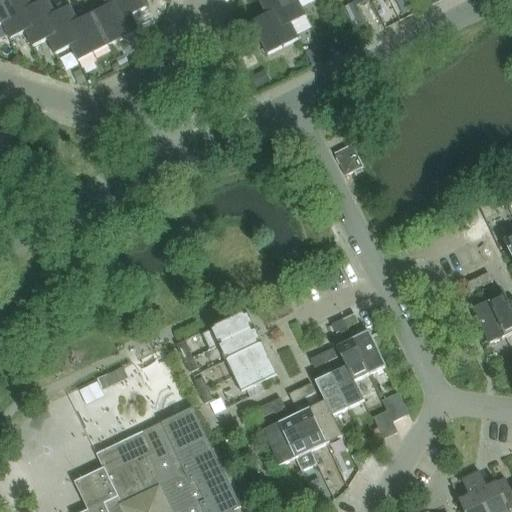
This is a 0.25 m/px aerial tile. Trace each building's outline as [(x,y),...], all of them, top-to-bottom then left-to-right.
[(0,0),(0,27),(4,25),(20,17),(12,0),(0,0)] [(30,0),(12,0),(20,17),(4,25),(11,40),(26,32),(43,24),(35,8),(30,0)] [(103,0),(108,8),(116,25),(133,16),(148,9),(144,0),(103,0)] [(306,18),(299,3),(298,2),(283,10),(278,0),(262,0),(259,2),(267,17),(268,16),(276,32),(291,24),(292,25),(306,18)] [(278,0),(283,10),(298,2),(299,3),(304,0),(278,0)] [(407,0),(405,0),(397,4),(403,15),(413,10),(407,0)] [(65,32),(57,16),(49,1),(35,8),(43,24),(26,32),(34,47),(49,40),(65,32)] [(72,8),(57,16),(65,32),(49,40),(57,55),(71,48),(88,39),(80,23),(72,8)] [(116,25),(108,8),(94,15),(110,47),(141,32),(133,16),(116,25)] [(94,15),(80,23),(88,39),(71,48),(79,63),(110,47),(94,15)] [(268,16),(267,17),(251,25),(268,56),(300,40),(292,25),(291,24),(276,32),(268,16)] [(361,18),(350,23),(354,30),(364,25),(361,18)] [(125,56),(116,60),(120,68),(129,63),(125,56)] [(249,78),(255,89),(269,81),(263,70),(249,78)] [(80,71),(73,75),(79,87),(87,83),(80,71)] [(353,147),(334,156),(345,177),(363,168),(353,147)] [(511,191),(503,196),(507,204),(511,202),(511,191)] [(503,196),(492,201),(496,210),(507,204),(503,196)] [(494,282),(490,273),(478,279),(482,288),(494,282)] [(482,288),(478,279),(467,285),(471,293),(482,288)] [(511,311),(504,296),(488,304),(505,339),(511,335),(511,311)] [(489,346),(505,339),(488,304),(472,311),(489,346)] [(247,313),(211,331),(219,346),(255,329),(247,313)] [(345,319),(349,328),(360,323),(356,314),(345,319)] [(345,319),(334,325),(338,334),(349,328),(345,319)] [(263,345),(255,329),(219,346),(226,362),(263,345)] [(386,368),(369,333),(353,341),(369,376),(386,368)] [(337,348),(346,368),(348,368),(355,384),(369,376),(353,341),(337,348)] [(270,361),(263,345),(226,362),(234,378),(270,361)] [(189,347),(181,351),(186,362),(195,358),(189,347)] [(339,358),(335,349),(323,355),(328,363),(339,358)] [(328,363),(323,355),(312,360),(316,369),(328,363)] [(200,370),(195,358),(186,362),(192,374),(200,370)] [(278,377),(270,361),(234,378),(241,394),(278,377)] [(348,368),(346,368),(331,376),(348,412),(364,404),(355,384),(348,368)] [(115,373),(98,381),(103,392),(120,384),(115,373)] [(315,383),(325,403),(326,402),(333,419),(348,412),(331,376),(315,383)] [(201,394),(209,389),(204,378),(195,382),(201,394)] [(104,397),(97,384),(80,392),(87,406),(104,397)] [(317,393),(313,385),(302,390),(306,399),(317,393)] [(215,401),(209,389),(201,394),(206,405),(215,401)] [(306,399),(302,390),(290,395),(295,404),(306,399)] [(394,423),(408,416),(397,395),(383,402),(388,412),(394,423)] [(271,405),(275,413),(286,408),(282,399),(271,405)] [(325,403),(309,410),(326,446),(343,438),(333,419),(326,402),(325,403)] [(271,405),(259,410),(264,419),(275,413),(271,405)] [(89,511),(87,511),(234,511),(241,509),(240,508),(239,508),(227,481),(227,480),(226,480),(213,453),(214,453),(213,451),(212,452),(210,446),(205,435),(192,410),(189,411),(190,412),(163,425),(162,424),(161,425),(166,435),(148,443),(143,434),(116,447),(96,456),(103,470),(75,484),(75,485),(76,484),(89,511)] [(294,418),(311,454),(326,446),(309,410),(294,418)] [(394,423),(388,412),(374,418),(385,440),(399,433),(394,423)] [(294,418),(278,425),(295,461),(301,474),(317,466),(311,454),(294,418)] [(280,468),(295,461),(278,425),(263,433),(280,468)] [(510,511),(497,484),(488,488),(480,472),(471,476),(488,511),(510,511)] [(488,511),(471,476),(463,480),(470,496),(460,501),(465,511),(488,511)] [(511,511),(511,491),(506,479),(497,484),(510,511),(511,511)] [(312,495),(318,505),(319,507),(329,502),(323,490),(312,495)]
